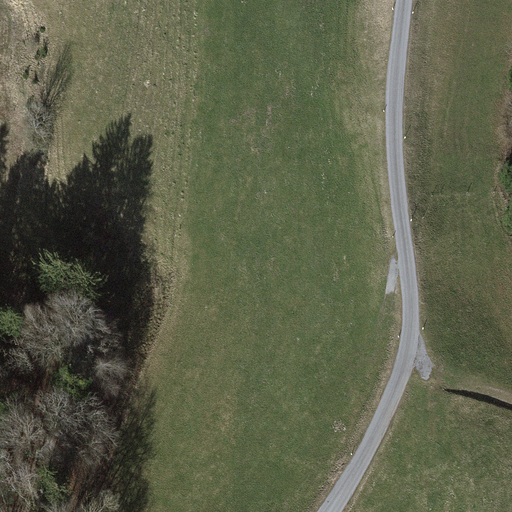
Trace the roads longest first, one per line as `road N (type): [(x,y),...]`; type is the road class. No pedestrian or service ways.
road 1 (tertiary): [(328,511),(379,426),(407,347),(409,282),(390,121),(401,0)]
road 2 (track): [(407,347),(433,374),(511,403)]
